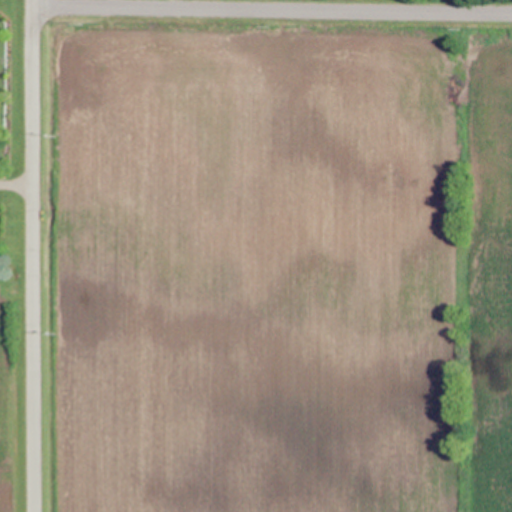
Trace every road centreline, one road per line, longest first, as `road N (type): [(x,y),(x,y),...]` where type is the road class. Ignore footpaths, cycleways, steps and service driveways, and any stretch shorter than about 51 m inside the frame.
road 1 (residential): [(30,511),(29,0)]
road 2 (residential): [(511,12),(30,5)]
